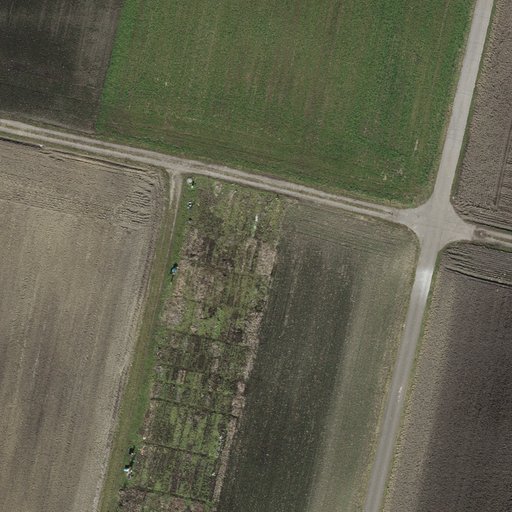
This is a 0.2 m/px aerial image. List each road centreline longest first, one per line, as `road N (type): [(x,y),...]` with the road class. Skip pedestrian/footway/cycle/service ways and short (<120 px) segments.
road 1 (track): [(0,127),(511,245)]
road 2 (track): [(489,0),(377,511)]
